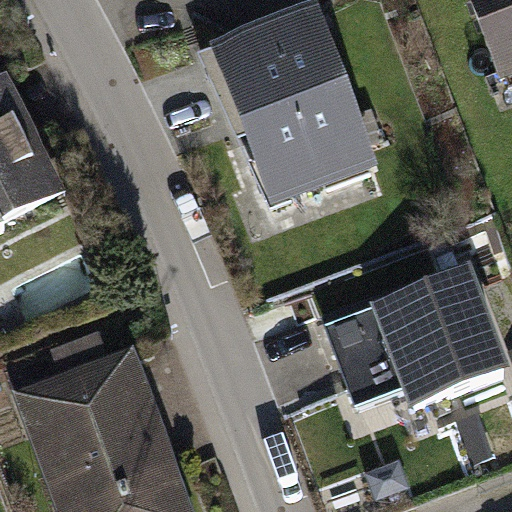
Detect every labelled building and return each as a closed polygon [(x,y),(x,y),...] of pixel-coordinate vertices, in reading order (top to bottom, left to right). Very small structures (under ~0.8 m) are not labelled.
[(213,49),(204,52),(233,126),(238,139),(245,136),(272,207),(382,166),(320,0),(313,0),(209,39),(213,49)] [(511,0),(471,0),(500,73),(511,68),(511,0)] [(0,81),(0,220),(66,189),(12,76),(0,81)] [(377,316),(325,335),(354,413),(407,394),(415,413),(510,377),(471,274),(417,294),(374,310),(377,316)] [(64,380),(15,398),(57,511),(192,511),(152,403),(135,357),(109,367),(99,341),(55,357),(64,380)]
